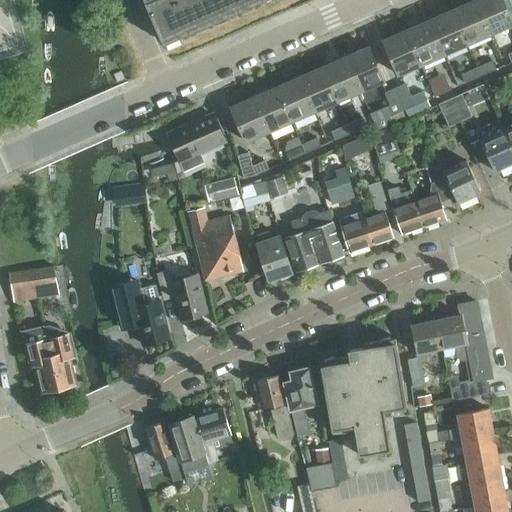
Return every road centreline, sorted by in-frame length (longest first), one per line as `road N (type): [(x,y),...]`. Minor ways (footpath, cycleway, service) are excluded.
road 1 (tertiary): [(10,456),(399,273),(479,251)]
road 2 (residential): [(0,158),(365,0)]
